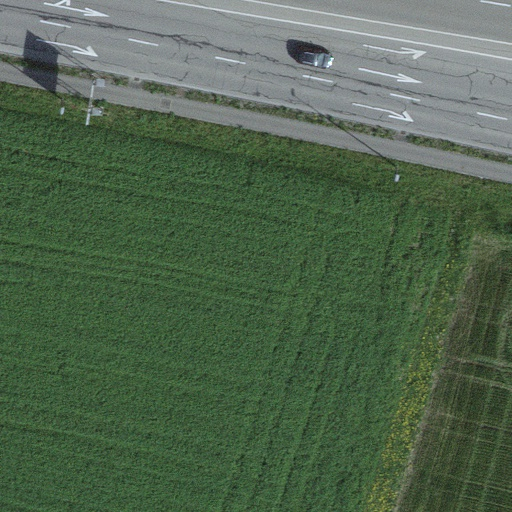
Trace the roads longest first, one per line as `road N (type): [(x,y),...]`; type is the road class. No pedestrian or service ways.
road 1 (track): [(511,173),(0,68)]
road 2 (secondary): [(0,8),(511,107)]
